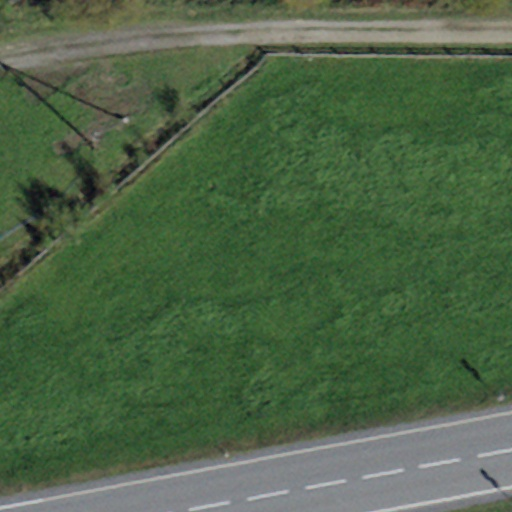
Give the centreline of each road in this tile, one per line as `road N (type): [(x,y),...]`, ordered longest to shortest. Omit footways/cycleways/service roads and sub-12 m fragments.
road 1 (track): [(0,59),(277,29),(511,29)]
road 2 (primary): [(511,448),(174,511)]
